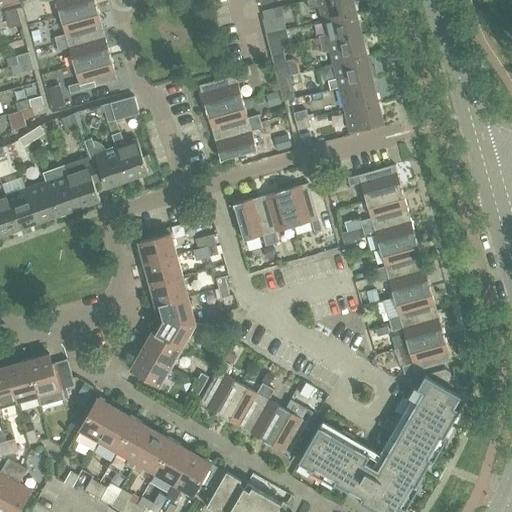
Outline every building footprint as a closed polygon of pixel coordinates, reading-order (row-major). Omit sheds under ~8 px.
[(96,4),(95,0),(44,0),(45,1),(49,0),(56,0),(61,16),(97,6),(97,3),(96,4)] [(356,11),(353,0),(307,0),(310,9),(319,7),(323,20),(356,11)] [(55,37),(57,43),(104,30),(97,8),(98,8),(97,6),(61,16),(66,34),(55,37)] [(263,19),(266,33),(286,29),(283,15),(277,16),(275,7),(263,10),(265,18),(263,19)] [(7,19),(19,16),(17,8),(4,11),(7,19)] [(362,34),(356,11),(323,20),(326,34),(319,35),(321,44),(362,34)] [(21,24),(19,16),(7,19),(9,28),(21,24)] [(266,33),(272,56),(284,53),(282,45),(290,43),(286,29),(266,33)] [(110,52),(104,30),(57,43),(59,50),(69,47),(74,65),(111,54),(111,52),(110,52)] [(367,56),(362,34),(321,44),(323,52),(330,50),(334,64),(367,56)] [(19,63),(31,60),(29,52),(17,55),(19,63)] [(272,56),(278,78),(290,75),(299,73),(296,63),(292,60),(286,61),(284,53),(272,56)] [(111,54),(74,65),(79,82),(68,85),(71,93),(118,80),(111,56),(112,56),(111,54)] [(373,79),(367,56),(334,64),(337,78),(329,80),(330,89),(339,87),(373,79)] [(31,60),(19,63),(22,72),(33,68),(31,60)] [(246,68),(247,71),(199,84),(207,109),(243,99),(238,82),(249,79),(251,87),(261,84),(256,65),(246,68)] [(292,84),(290,75),(278,78),(280,87),(292,84)] [(378,101),(373,79),(339,87),(345,109),(378,101)] [(29,99),(31,107),(44,104),(41,96),(29,99)] [(135,96),(103,105),(108,123),(140,114),(135,96)] [(207,109),(214,134),(261,121),(259,114),(248,117),(243,99),(207,109)] [(378,101),(345,109),(350,132),(384,123),(378,101)] [(44,104),(31,107),(34,115),(46,112),(44,104)] [(294,112),(296,121),(308,118),(306,109),(294,112)] [(308,118),(296,121),(298,129),(310,126),(308,118)] [(261,121),(214,134),(220,156),(219,157),(220,160),(224,159),(257,149),(252,130),(263,127),(261,121)] [(30,132),(34,140),(45,133),(40,125),(30,132)] [(34,140),(30,132),(19,139),(24,146),(34,140)] [(112,134),(116,146),(128,179),(149,172),(146,163),(143,156),(137,138),(124,143),(120,132),(112,134)] [(90,155),(99,180),(103,179),(106,187),(128,179),(116,146),(109,148),(108,146),(107,145),(104,143),(101,141),(99,140),(97,140),(95,139),(94,137),(87,140),(92,154),(90,155)] [(65,164),(80,207),(100,200),(94,182),(99,180),(90,155),(65,164)] [(402,187),(395,163),(348,177),(351,185),(361,182),(366,200),(403,189),(403,187),(402,187)] [(43,172),(46,181),(58,215),(80,207),(65,164),(61,166),(43,172)] [(27,188),(38,222),(58,215),(46,181),(27,188)] [(283,189),(293,226),(311,221),(314,231),(322,229),(309,182),(286,189),(285,188),(283,189)] [(6,195),(18,229),(38,222),(27,188),(6,195)] [(281,190),(259,196),(272,243),(279,241),(276,231),(293,226),(283,189),(281,189),(281,190)] [(404,191),(403,189),(366,200),(371,217),(361,220),(362,227),(410,214),(403,191),(404,191)] [(0,235),(18,229),(6,195),(0,197),(0,235)] [(272,243),(259,196),(237,203),(237,202),(233,203),(234,206),(244,240),(263,234),(266,245),(272,243)] [(410,214),(362,227),(364,234),(375,231),(380,248),(417,238),(410,214)] [(144,262),(176,253),(171,232),(138,241),(144,262)] [(205,237),(207,246),(216,244),(213,234),(205,237)] [(424,262),(417,238),(380,248),(385,266),(374,269),(376,275),(424,262)] [(216,244),(207,246),(210,256),(219,254),(216,244)] [(182,275),(176,253),(144,262),(150,283),(182,275)] [(430,284),(424,262),(376,275),(378,282),(388,279),(394,297),(431,286),(430,284)] [(150,283),(155,305),(188,296),(182,275),(150,283)] [(216,278),(219,288),(227,286),(225,276),(216,278)] [(227,286),(219,288),(221,298),(230,296),(227,286)] [(431,286),(394,297),(399,314),(388,317),(390,324),(437,311),(431,288),(431,286)] [(195,323),(188,296),(155,305),(156,307),(159,306),(163,320),(195,323)] [(444,333),(437,311),(390,324),(392,331),(403,328),(408,345),(445,335),(444,333)] [(153,330),(152,331),(189,352),(197,338),(204,342),(213,325),(195,323),(163,320),(156,332),(153,330)] [(189,353),(189,352),(152,331),(141,350),(171,367),(181,349),(189,353)] [(445,335),(408,345),(413,363),(402,366),(404,374),(451,360),(445,337),(445,335)] [(224,344),(219,353),(226,357),(231,348),(224,344)] [(159,387),(171,367),(141,350),(130,370),(159,387)] [(75,385),(71,372),(68,359),(52,363),(50,354),(28,360),(38,396),(41,405),(70,397),(67,388),(75,385)] [(28,360),(8,366),(17,402),(38,396),(28,360)] [(222,416),(241,383),(225,374),(231,365),(224,361),(200,403),(221,415),(220,415),(222,416)] [(8,366),(0,367),(0,406),(17,402),(8,366)] [(320,426),(299,461),(314,470),(315,468),(335,479),(334,482),(350,491),(350,489),(363,496),(360,501),(377,511),(404,511),(413,497),(408,494),(413,485),(416,487),(432,458),(430,457),(441,437),(444,438),(460,410),(455,406),(461,395),(452,390),(454,387),(450,372),(446,369),(431,373),(429,377),(425,375),(418,388),(423,391),(405,421),(398,417),(391,429),(398,433),(378,469),(366,462),(370,455),(351,444),(355,436),(343,429),(339,437),(320,426)] [(201,373),(196,382),(204,386),(209,377),(201,373)] [(204,386),(196,382),(191,390),(199,395),(204,386)] [(241,383),(222,416),(224,418),(225,417),(244,428),(269,386),(263,383),(257,392),(241,383)] [(269,386),(244,428),(264,440),(266,441),(285,408),(269,399),(275,390),(269,386)] [(79,430),(98,441),(117,408),(98,397),(79,430)] [(136,419),(117,408),(98,441),(117,452),(136,419)] [(285,408),(266,441),(268,443),(269,442),(289,454),(314,412),(306,408),(301,417),(285,408)] [(136,419),(117,452),(136,462),(155,430),(136,419)] [(35,429),(26,432),(29,444),(38,441),(35,429)] [(174,441),(155,430),(136,462),(156,473),(174,441)] [(15,439),(6,441),(10,454),(18,451),(15,439)] [(10,454),(6,441),(0,442),(0,452),(1,456),(10,454)] [(193,452),(174,441),(156,473),(175,484),(193,452)] [(193,452),(175,484),(194,495),(212,463),(193,452)] [(0,494),(18,464),(9,458),(0,473),(0,472),(0,494)] [(18,464),(0,494),(0,511),(18,511),(31,491),(19,484),(27,469),(18,464)] [(65,482),(73,487),(79,475),(71,471),(65,482)] [(287,511),(279,507),(282,503),(252,486),(250,490),(240,484),(242,480),(227,471),(207,506),(217,511),(225,511),(226,511),(227,511),(287,511)] [(86,490),(94,494),(100,483),(92,478),(86,490)] [(108,488),(100,483),(94,494),(101,499),(108,488)] [(124,511),(133,511),(137,505),(130,500),(123,511),(124,511)]
